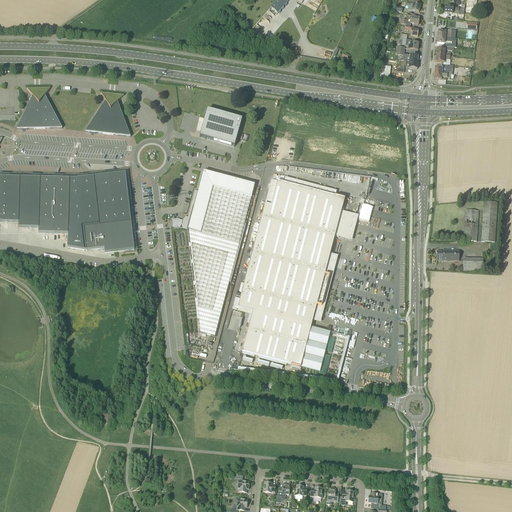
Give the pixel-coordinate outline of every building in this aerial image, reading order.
[(277,0),(271,8),(278,14),(289,0),(277,0)] [(420,6),(406,3),(406,6),(409,7),(408,10),(412,11),(419,13),(420,6)] [(461,5),(461,9),(445,7),(444,14),(464,15),(465,5),(461,5)] [(401,25),(406,26),(410,27),(411,24),(418,25),(419,19),(415,18),(415,17),(407,16),(406,21),(401,20),(401,25)] [(410,27),(406,26),(405,31),(411,32),(410,36),(418,38),(419,31),(415,31),(415,30),(411,29),(410,29),(410,27)] [(451,31),(445,30),(445,32),(438,32),(437,38),(451,39),(451,31)] [(456,49),(456,40),(451,39),(437,38),(437,44),(445,45),(444,47),(447,48),(454,48),(456,49)] [(411,41),(406,40),(405,48),(407,48),(407,50),(418,51),(418,44),(411,43),(411,41)] [(401,61),(403,62),(417,63),(418,56),(404,55),(404,52),(397,52),(396,55),(401,56),(401,61)] [(417,63),(403,62),(403,66),(402,69),(397,69),(397,73),(404,73),(404,66),(406,66),(406,65),(409,66),(409,69),(417,70),(417,63)] [(384,63),(382,78),(390,79),(391,64),(384,63)] [(447,75),(450,75),(451,76),(452,66),(444,66),(443,69),(434,68),(434,74),(447,75)] [(450,79),(450,75),(447,75),(434,74),(433,80),(438,81),(438,85),(445,86),(446,79),(450,79)] [(39,89),(39,129),(62,129),(45,96),(51,88),(39,89)] [(39,129),(39,89),(27,89),(33,96),(17,130),(39,129)] [(118,103),(124,96),(101,93),(105,101),(85,132),(130,137),(118,103)] [(207,110),(200,137),(200,138),(200,137),(234,146),(234,147),(235,147),(242,120),(241,120),(241,122),(207,113),(208,110),(207,110)] [(373,146),(296,127),(286,165),(364,184),(373,146)] [(92,241),(68,242),(68,250),(97,247),(96,220),(130,217),(127,182),(126,173),(100,177),(102,212),(90,213),(92,241)] [(200,333),(215,337),(255,186),(240,182),(203,173),(198,192),(195,191),(189,211),(188,218),(185,217),(183,223),(182,229),(186,230),(189,231),(200,333)] [(19,223),(20,178),(0,177),(0,222),(18,223),(19,223)] [(71,179),(70,179),(68,235),(68,242),(92,241),(90,213),(102,212),(100,177),(76,179),(71,179)] [(39,228),(40,178),(20,178),(19,223),(18,223),(18,228),(32,228),(38,228),(39,228)] [(68,235),(70,179),(40,178),(39,228),(38,228),(38,234),(68,235)] [(321,308),(334,261),(329,260),(330,254),(334,239),(335,237),(336,231),(341,232),(344,220),(340,218),(341,214),(341,212),(342,209),(345,200),(344,200),(335,197),(335,198),(283,184),(277,182),(271,207),(265,205),(240,300),(235,299),(233,307),(233,308),(233,310),(236,311),(237,308),(238,309),(238,312),(241,313),(242,310),(243,310),(253,313),(242,353),(291,366),(300,368),(303,359),(311,327),(311,326),(316,306),(321,308)] [(484,202),(481,242),(495,243),(497,203),(484,202)] [(463,241),(477,242),(478,212),(465,211),(463,241)] [(359,219),(341,214),(340,218),(344,220),(341,232),(336,231),(334,239),(353,244),(359,219)] [(130,217),(96,220),(97,247),(109,246),(111,254),(134,250),(130,217)] [(444,251),(443,253),(436,253),(436,261),(459,262),(459,252),(444,251)] [(463,259),(463,271),(483,272),(483,260),(463,259)] [(303,359),(300,368),(320,373),(330,333),(311,327),(303,359)] [(249,487),(249,486),(249,485),(249,483),(244,482),(244,481),(239,481),(238,489),(239,489),(239,493),(246,493),(247,490),(248,490),(249,488),(249,487)] [(275,494),(275,486),(272,486),(272,484),(270,484),(269,483),(268,483),(267,484),(265,484),(264,488),(263,488),(263,493),(271,494),(271,493),(275,494)] [(289,496),(290,486),(289,486),(288,485),(287,485),(286,486),(283,485),(282,488),(279,488),(278,497),(285,498),(285,496),(289,496)] [(298,487),(296,487),(296,492),(295,492),(294,496),(303,497),(306,497),(307,489),(304,489),(304,487),(301,487),(301,486),(299,486),(298,487)] [(322,499),(322,494),(322,489),(320,489),(319,488),(318,488),(317,489),(315,488),(314,490),(311,490),(310,497),(314,498),(322,499)] [(325,500),(324,505),(331,506),(332,503),(338,503),(338,494),(335,494),(336,491),(332,490),(331,490),(330,489),(329,490),(328,490),(327,500),(325,500)] [(341,499),(340,505),(341,505),(341,506),(345,506),(346,502),(354,503),(354,497),(353,497),(354,492),(351,492),(351,491),(349,491),(349,492),(346,492),(346,493),(343,493),(342,499),(341,499)] [(382,505),(383,495),(370,494),(370,497),(369,497),(368,503),(371,504),(371,509),(386,510),(386,506),(382,505)] [(235,511),(237,511),(244,511),(245,508),(246,508),(247,506),(247,505),(248,504),(247,503),(247,501),(242,500),(238,499),(237,504),(227,511),(235,511)]
